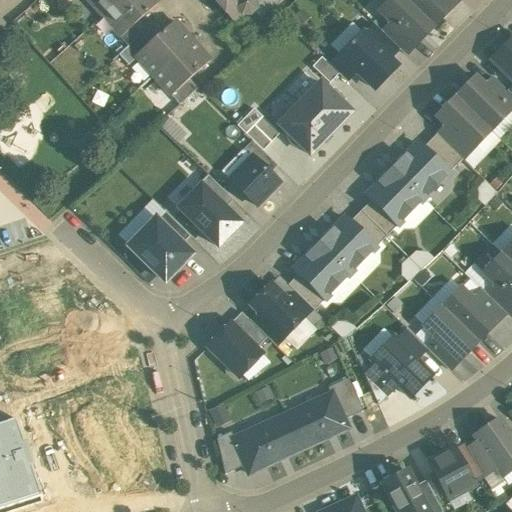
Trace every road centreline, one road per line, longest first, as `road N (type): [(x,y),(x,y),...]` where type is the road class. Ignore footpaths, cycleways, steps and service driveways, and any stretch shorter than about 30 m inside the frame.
road 1 (residential): [(155,319),(221,281),(273,238),(508,0)]
road 2 (residential): [(245,511),(422,432),(511,366)]
road 3 (residential): [(205,511),(155,319)]
road 4 (residential): [(50,227),(155,319)]
